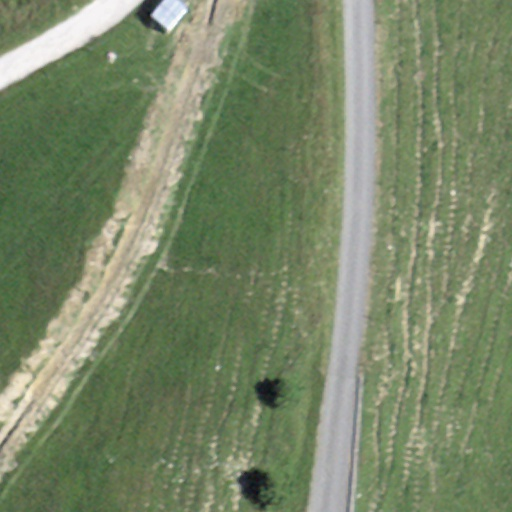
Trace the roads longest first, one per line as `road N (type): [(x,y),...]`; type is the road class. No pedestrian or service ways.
road 1 (track): [(336,511),(365,119),(363,0)]
road 2 (track): [(0,77),(77,47),(132,0)]
